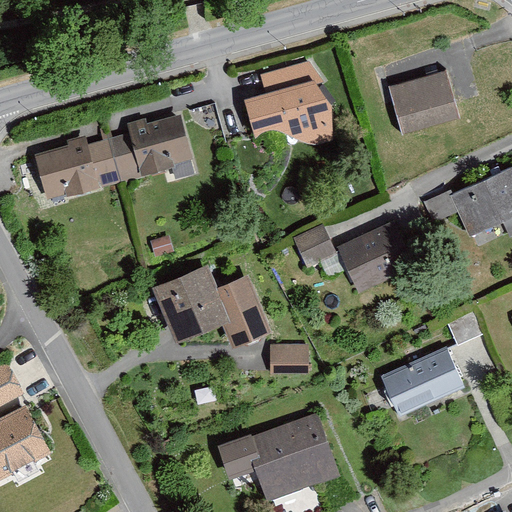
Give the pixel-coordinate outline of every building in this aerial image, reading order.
[(255,99),(268,133),(275,127),(287,127),(319,145),(342,139),(344,104),(333,83),(314,57),(266,73),(274,93),(255,99)] [(454,69),(394,87),(408,135),(469,118),(454,69)] [(76,145),(38,155),(52,205),(175,170),(177,180),(205,173),(189,116),(155,125),(152,117),(132,123),(135,133),(98,144),(94,131),(74,137),(76,145)] [(457,186),(423,203),(435,228),(463,213),(476,238),(511,219),(511,168),(461,195),(457,186)] [(332,225),(299,240),(313,269),(324,264),(333,281),(357,270),(366,289),(422,263),(403,221),(343,248),(332,225)] [(281,332),(256,274),(225,288),(216,266),(166,288),(191,344),(233,326),(243,348),(281,332)] [(480,313),(454,326),(464,347),(490,334),(480,313)] [(312,345),(275,346),(275,374),(313,374),(312,345)] [(474,385),(454,345),(391,377),(411,417),(474,385)] [(0,370),(0,405),(28,392),(14,363),(0,370)] [(0,411),(0,478),(2,483),(62,451),(38,405),(6,422),(0,411)] [(352,474),(327,410),(229,447),(240,478),(266,468),(279,502),(352,474)]
